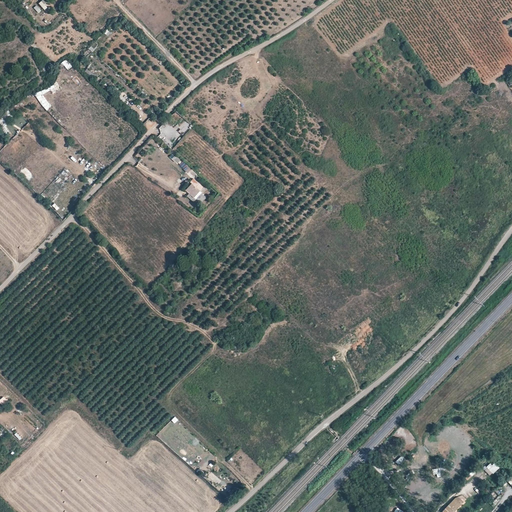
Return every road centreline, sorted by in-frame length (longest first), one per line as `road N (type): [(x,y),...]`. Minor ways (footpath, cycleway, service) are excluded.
road 1 (unclassified): [(332,0),(198,82),(0,288)]
road 2 (unclassified): [(229,511),(424,341),(511,229)]
road 3 (tertiary): [(363,452),(511,297)]
